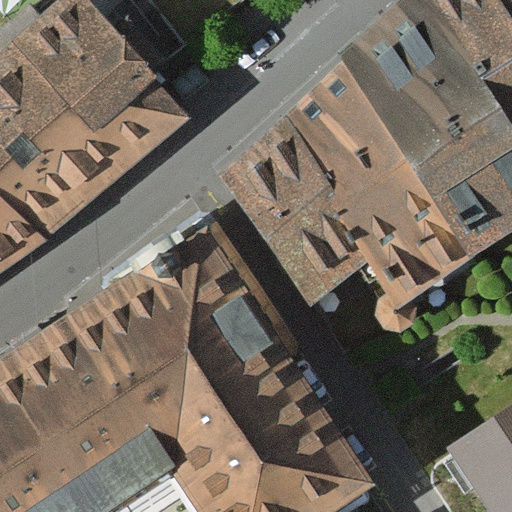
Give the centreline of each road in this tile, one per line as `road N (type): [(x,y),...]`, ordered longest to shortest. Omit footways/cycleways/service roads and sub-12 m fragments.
road 1 (residential): [(199,164),(431,511)]
road 2 (residential): [(0,316),(199,164)]
road 3 (residential): [(199,164),(369,0)]
